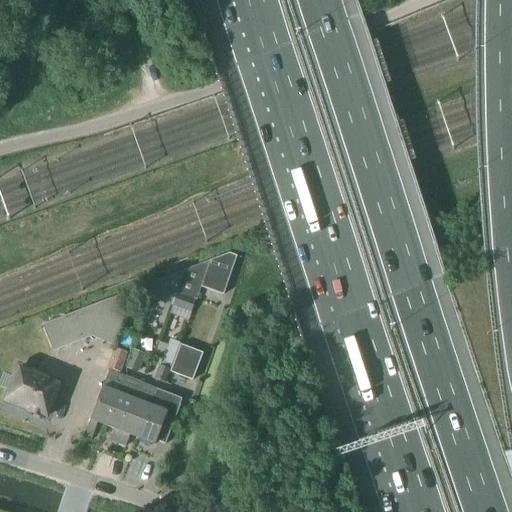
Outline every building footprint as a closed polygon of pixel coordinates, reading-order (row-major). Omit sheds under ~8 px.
[(209,262),(200,288),(222,296),(236,257),(228,254),(209,262)] [(141,288),(141,289),(138,298),(151,302),(152,299),(171,306),(190,313),(195,301),(195,302),(200,288),(209,262),(209,261),(141,288)] [(130,300),(129,300),(119,296),(41,326),(52,353),(91,338),(113,347),(130,300)] [(202,355),(179,346),(169,373),(192,382),(202,355)] [(97,358),(108,362),(112,354),(100,349),(97,358)] [(96,423),(106,427),(124,378),(115,374),(116,372),(118,373),(126,353),(115,350),(107,371),(108,372),(107,375),(85,432),(83,440),(90,442),(95,429),(93,428),(96,423)] [(126,369),(137,373),(143,356),(133,352),(126,369)] [(94,365),(105,370),(108,362),(97,358),(94,365)] [(154,381),(164,384),(169,370),(159,367),(154,381)] [(27,412),(38,416),(43,418),(44,417),(46,418),(59,385),(18,368),(5,401),(28,411),(27,412)] [(109,442),(117,444),(140,384),(124,378),(106,427),(116,431),(114,436),(112,435),(109,442)] [(140,384),(117,444),(125,448),(127,441),(125,440),(127,435),(137,438),(148,407),(149,407),(156,390),(140,384)] [(148,407),(137,438),(153,445),(155,441),(164,445),(182,401),(156,390),(149,407),(148,407)] [(57,511),(65,491),(63,490),(56,511),(57,511)]
